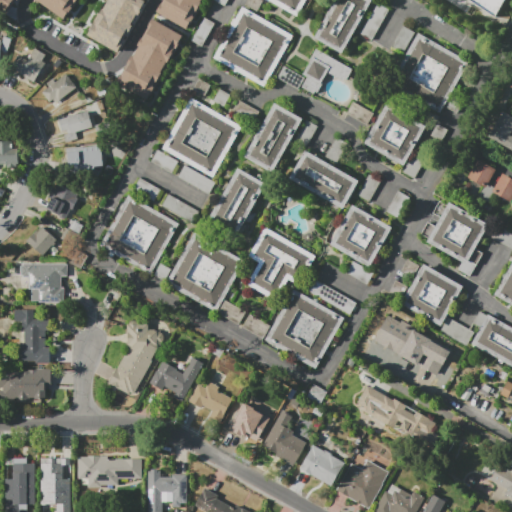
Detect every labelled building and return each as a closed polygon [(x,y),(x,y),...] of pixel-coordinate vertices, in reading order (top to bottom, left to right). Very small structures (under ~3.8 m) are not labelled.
[(0,15),(0,0),(16,0),(4,18),(0,15)] [(80,0),(65,22),(35,0),(80,0)] [(149,0),(118,55),(84,36),(104,0),(149,0)] [(157,12),(163,0),(205,0),(188,30),(157,12)] [(245,5),(247,0),(260,0),(262,1),(256,12),(245,5)] [(271,0),(305,0),(297,15),(271,0)] [(372,0),(342,53),(314,37),(334,0),(372,0)] [(503,0),(493,18),(466,0),(503,0)] [(371,40),(360,33),(377,3),(388,10),(371,40)] [(213,57),(242,7),(267,22),(269,18),(290,29),(288,33),(293,37),(265,87),(213,57)] [(153,16),(187,36),(148,104),(114,84),(153,16)] [(391,47),(403,26),(415,33),(403,54),(391,47)] [(440,113),(389,83),(418,33),(469,62),(440,113)] [(11,89),(1,83),(18,55),(28,61),(36,48),(47,55),(44,60),(50,63),(42,76),(39,74),(34,82),(20,74),(11,89)] [(316,48),(353,69),(347,80),(345,79),(343,82),(328,73),(322,82),(323,83),(316,96),(301,87),(306,77),(302,74),(311,60),(309,59),(316,48)] [(277,78),(284,66),(305,78),(298,89),(277,78)] [(56,103),(53,100),(50,102),(42,92),(48,87),(46,84),(53,78),(56,82),(66,74),(77,87),(56,103)] [(213,177),(162,148),(191,97),(242,127),(213,177)] [(232,112),(253,120),(257,109),(236,101),(232,112)] [(346,114),(353,102),(373,113),(367,125),(346,114)] [(241,155),(256,130),(259,131),(275,103),(302,119),(271,172),(241,155)] [(364,143),(387,103),(427,126),(404,166),(364,143)] [(93,127),(68,134),(67,131),(62,132),(59,119),(88,111),(93,127)] [(511,150),(488,137),(503,111),(511,115),(511,150)] [(0,141),(14,141),(14,148),(18,148),(18,164),(12,164),(12,168),(0,168),(0,141)] [(65,147),(100,145),(102,165),(66,167),(65,147)] [(150,161),(157,149),(178,162),(172,173),(150,161)] [(306,150),(360,181),(343,209),(290,179),(306,150)] [(477,160),(496,170),(488,184),(494,187),(502,174),(511,179),(511,200),(511,202),(494,192),(489,201),(479,195),(484,187),(468,177),(477,160)] [(185,166),(215,183),(209,194),(179,177),(185,166)] [(238,168),(266,184),(258,198),(263,202),(242,239),(208,219),(238,168)] [(369,202),(357,195),(370,173),(381,180),(369,202)] [(140,177),(161,189),(154,202),(132,190),(140,177)] [(398,191),(411,199),(400,219),(386,211),(398,191)] [(169,194),(199,211),(192,223),(162,206),(169,194)] [(151,274),(100,245),(129,195),(180,224),(151,274)] [(46,209),(52,196),(66,203),(68,198),(77,202),(73,211),(71,210),(66,219),(46,209)] [(429,239),(421,234),(428,222),(436,226),(441,218),(433,213),(440,201),(448,206),(450,202),(489,224),(475,248),(483,253),(476,266),(468,261),(465,265),(427,243),(429,239)] [(330,244),(353,205),(393,227),(370,267),(330,244)] [(26,242),(37,230),(38,231),(43,226),(58,239),(43,256),(26,242)] [(265,227),(316,256),(299,286),(289,281),(277,301),(246,284),(258,263),(248,257),(265,227)] [(216,312),(166,283),(195,233),(245,262),(216,312)] [(400,271),(407,259),(419,266),(412,278),(400,271)] [(67,264),(67,276),(62,276),(62,288),(63,288),(63,304),(24,305),(24,287),(16,287),(16,296),(15,296),(11,300),(4,300),(1,297),(0,297),(0,261),(34,261),(34,265),(67,264)] [(347,273),(353,261),(373,272),(367,284),(347,273)] [(511,305),(494,295),(511,263),(511,305)] [(164,281),(155,276),(162,264),(171,269),(164,281)] [(440,326),(401,304),(424,264),(463,287),(440,326)] [(308,291),(315,279),(357,303),(350,315),(308,291)] [(396,280),(408,287),(401,298),(389,292),(396,280)] [(316,369),(265,340),(295,289),(345,319),(316,369)] [(218,313),(225,300),(246,312),(238,325),(218,313)] [(15,310),(37,309),(37,318),(52,318),(52,331),(45,331),(45,347),(50,347),(50,363),(15,363),(15,344),(20,344),(20,325),(15,325),(15,310)] [(242,327),(249,314),(270,326),(262,339),(242,327)] [(511,367),(471,344),(488,314),(511,328),(511,367)] [(374,340),(388,316),(402,324),(404,321),(421,331),(419,333),(432,340),(432,341),(450,352),(436,376),(374,340)] [(441,332),(449,318),(474,332),(466,347),(441,332)] [(128,349),(128,324),(130,324),(130,322),(131,322),(132,321),(133,321),(134,321),(136,321),(137,321),(138,322),(139,322),(139,324),(149,324),(149,328),(151,329),(156,329),(156,331),(161,331),(161,333),(163,333),(163,336),(168,339),(135,397),(109,382),(128,349)] [(149,383),(162,361),(183,373),(192,357),(204,364),(182,402),(149,383)] [(0,399),(0,370),(51,370),(51,386),(45,386),(45,399),(0,399)] [(511,401),(500,394),(508,380),(511,382),(511,401)] [(188,401),(198,384),(205,388),(207,385),(208,386),(211,382),(221,388),(219,392),(234,400),(221,424),(209,418),(213,411),(205,406),(203,410),(188,401)] [(314,384),(328,392),(320,405),(306,396),(314,384)] [(358,403),(368,385),(393,399),(393,398),(437,423),(432,431),(440,436),(433,446),(411,434),(409,437),(364,412),(366,408),(358,403)] [(225,423),(235,406),(242,410),(244,405),(246,407),(249,403),(261,410),(263,407),(275,414),(257,446),(245,439),(249,432),(240,427),(238,431),(225,423)] [(314,412),(317,406),(324,411),(321,416),(314,412)] [(262,446),(277,421),(296,432),(295,435),(307,442),(293,466),(287,463),(284,468),(272,461),(276,454),(262,446)] [(300,468),(313,445),(345,463),(331,486),(300,468)] [(78,457),(88,457),(88,456),(108,456),(108,459),(143,459),(143,479),(118,479),(118,486),(81,486),(81,479),(78,479),(78,457)] [(5,511),(5,458),(29,458),(29,462),(34,462),(34,511),(5,511)] [(42,458),(72,458),(72,511),(57,511),(57,504),(42,504),(42,458)] [(336,490),(351,464),(362,470),(368,460),(390,473),(369,509),(336,490)] [(511,501),(510,500),(511,498),(505,494),(507,489),(491,480),(500,464),(510,470),(511,468),(511,501)] [(148,511),(148,471),(151,471),(151,469),(158,469),(158,471),(161,471),(161,477),(172,477),(172,474),(187,474),(187,502),(181,502),(181,507),(173,507),(173,502),(163,502),(163,511),(148,511)] [(375,511),(374,511),(390,483),(410,494),(412,491),(425,498),(417,511),(375,511)] [(206,511),(195,505),(205,488),(219,495),(217,498),(234,509),(236,506),(247,511),(206,511)] [(423,511),(434,493),(448,502),(442,511),(423,511)]
